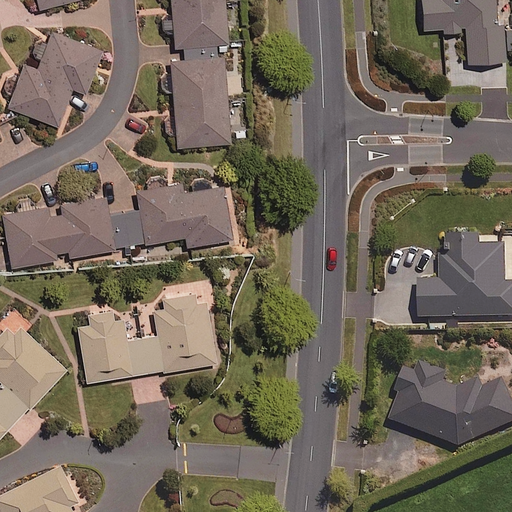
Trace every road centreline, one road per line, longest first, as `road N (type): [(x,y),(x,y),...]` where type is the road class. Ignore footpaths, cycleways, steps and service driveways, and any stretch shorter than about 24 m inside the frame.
road 1 (tertiary): [(325,142),(310,465)]
road 2 (residential): [(0,471),(62,448),(310,465)]
road 3 (residential): [(0,184),(77,144),(115,107),(127,52),(122,0)]
road 4 (residential): [(325,142),(511,141)]
road 5 (tertiary): [(320,0),(325,142)]
road 6 (unknown): [(0,0),(32,13),(123,7)]
